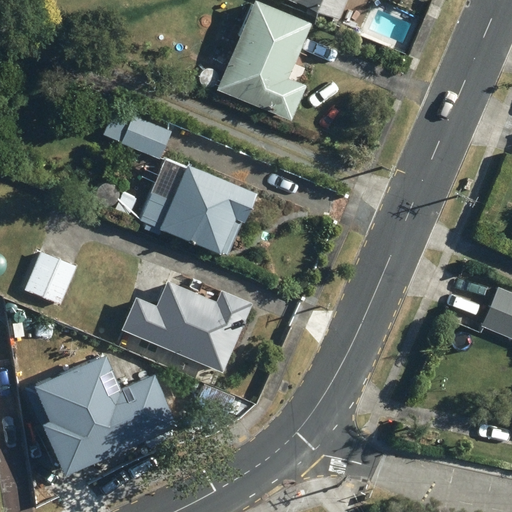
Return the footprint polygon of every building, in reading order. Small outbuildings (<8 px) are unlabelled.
[(297,84),(280,77),(302,21),(247,0),(241,0),(207,89),(284,119),(297,84)] [(286,0),(332,19),(339,0),(286,0)] [(115,140),(114,143),(153,157),(164,127),(124,112),(123,116),(105,110),(97,133),(115,140)] [(131,216),(138,219),(135,227),(150,233),(151,229),(211,253),(212,250),(217,252),(229,221),(233,223),(246,192),(155,156),(131,216)] [(116,190),(107,211),(122,217),(130,197),(116,190)] [(19,242),(14,255),(30,262),(35,249),(19,242)] [(35,250),(19,289),(54,303),(70,264),(35,250)] [(136,294),(149,300),(147,305),(126,296),(112,329),(168,353),(162,367),(200,383),(206,368),(214,372),(244,302),(212,289),(207,300),(158,280),(157,282),(143,276),(136,294)] [(511,293),(492,285),(475,325),(511,340),(511,293)] [(88,417),(79,353),(38,358),(47,422),(88,417)]
